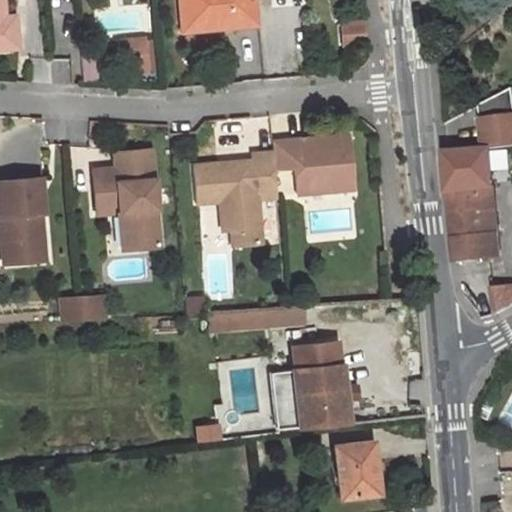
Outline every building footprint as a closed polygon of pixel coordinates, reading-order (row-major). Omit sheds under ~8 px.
[(174,0),(178,33),(255,25),(253,0),(174,0)] [(12,16),(1,17),(4,49),(14,48),(12,16)] [(364,26),(342,28),(343,48),(366,46),(364,26)] [(511,88),(477,106),(484,149),(488,149),(511,146),(511,88)] [(342,135),(265,142),(266,152),(268,170),(288,168),(290,194),(346,189),(342,135)] [(147,149),(110,152),(111,167),(88,169),(91,206),(106,205),(114,204),(115,211),(122,211),(125,249),(154,246),(147,149)] [(492,187),(488,149),(484,149),(444,152),(451,234),(454,261),(488,257),(482,210),(480,189),(492,187)] [(268,170),(266,152),(245,154),(246,161),(187,167),(191,204),(214,201),(223,200),(226,230),(228,246),(256,243),(251,198),(271,196),(268,170)] [(36,177),(0,179),(0,262),(22,260),(21,247),(39,245),(36,212),(40,212),(36,177)] [(480,189),(482,210),(494,209),(492,187),(480,189)] [(223,200),(214,201),(217,231),(226,230),(223,200)] [(106,205),(91,206),(92,213),(107,212),(106,205)] [(122,211),(115,211),(118,249),(125,249),(122,211)] [(39,245),(21,247),(22,260),(40,259),(39,245)] [(511,284),(489,288),(494,314),(511,304),(511,284)] [(56,299),(57,320),(78,319),(99,318),(98,297),(56,299)] [(300,306),(261,309),(262,323),(301,321),(300,306)] [(240,310),(241,324),(262,323),(261,309),(240,310)] [(241,324),(240,310),(207,312),(207,327),(241,324)] [(344,422),(337,364),(335,364),(333,343),(290,348),(292,368),(291,368),(294,398),(297,427),(344,422)] [(294,398),(291,368),(267,371),(270,401),(294,398)] [(297,427),(294,398),(270,401),(273,430),(297,427)] [(384,408),(371,410),(372,420),(385,419),(384,408)] [(213,424),(193,426),(195,441),(215,439),(213,424)] [(370,441),(331,446),(338,497),(376,492),(370,441)]
